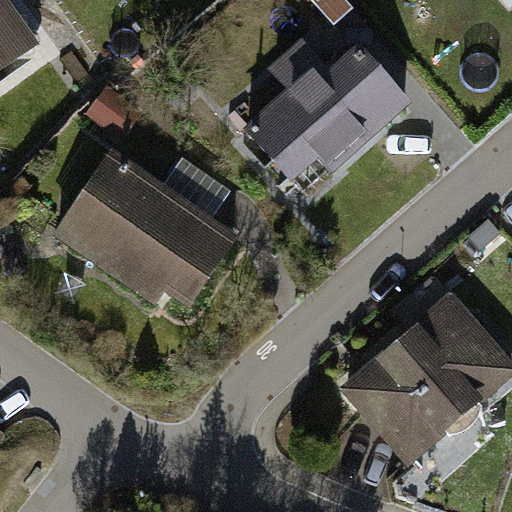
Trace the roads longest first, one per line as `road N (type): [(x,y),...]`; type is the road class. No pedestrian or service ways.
road 1 (residential): [(511,155),(233,405),(197,472)]
road 2 (residential): [(109,433),(0,351)]
